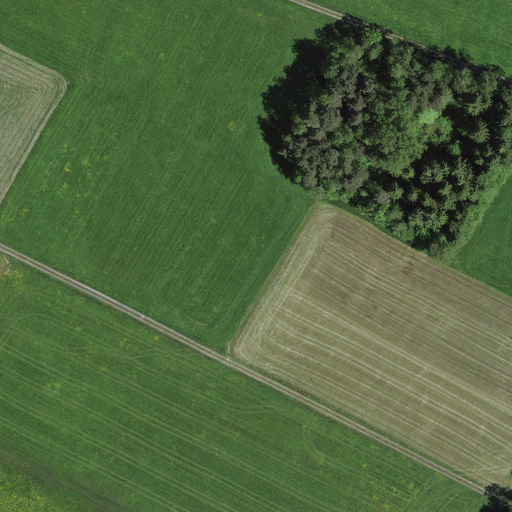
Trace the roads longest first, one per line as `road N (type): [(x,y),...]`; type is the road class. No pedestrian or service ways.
road 1 (track): [(0,243),(511,501)]
road 2 (track): [(305,0),(511,80)]
